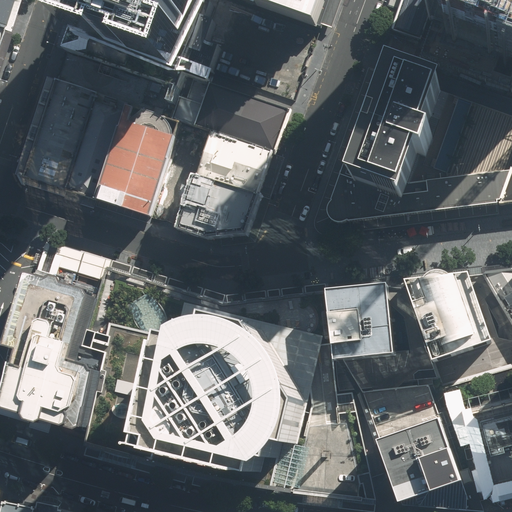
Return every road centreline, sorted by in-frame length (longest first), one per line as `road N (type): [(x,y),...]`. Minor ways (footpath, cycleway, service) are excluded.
road 1 (residential): [(287,260),(196,261),(0,195)]
road 2 (residential): [(511,235),(287,260)]
road 3 (residential): [(287,260),(293,206),(349,51)]
road 4 (residential): [(349,51),(511,106)]
road 5 (tertiary): [(155,500),(0,451)]
road 6 (residential): [(48,0),(0,144)]
